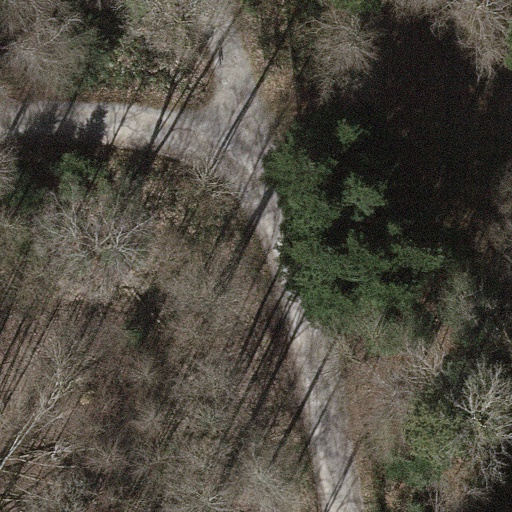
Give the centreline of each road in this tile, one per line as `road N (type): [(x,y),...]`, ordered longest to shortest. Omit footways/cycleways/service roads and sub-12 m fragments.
road 1 (track): [(346,511),(320,365),(203,0)]
road 2 (track): [(511,104),(375,103),(197,131),(29,117),(0,122)]
